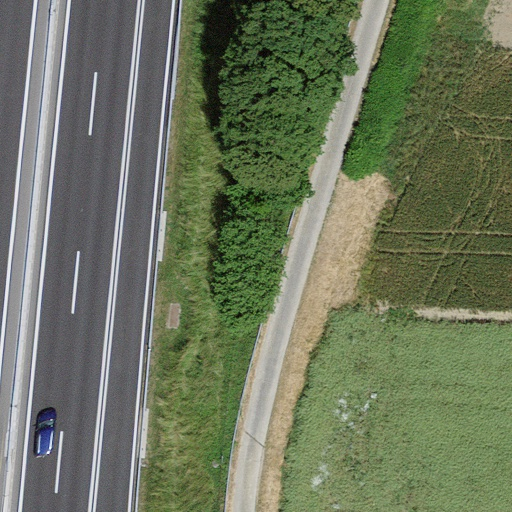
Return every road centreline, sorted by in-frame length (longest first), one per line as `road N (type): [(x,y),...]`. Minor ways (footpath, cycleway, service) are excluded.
road 1 (track): [(243,511),(376,0)]
road 2 (motorway): [(54,511),(104,0)]
road 3 (motorway): [(112,511),(151,0)]
